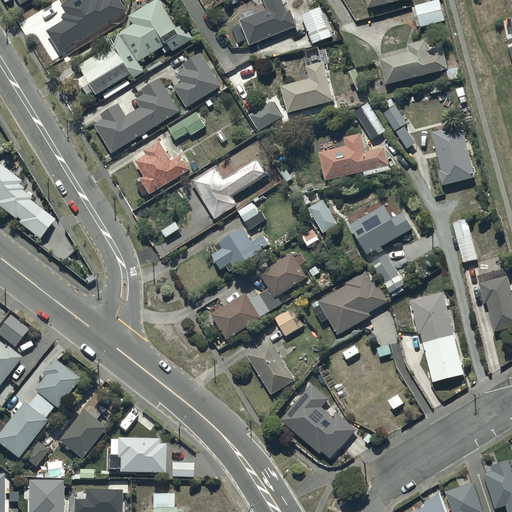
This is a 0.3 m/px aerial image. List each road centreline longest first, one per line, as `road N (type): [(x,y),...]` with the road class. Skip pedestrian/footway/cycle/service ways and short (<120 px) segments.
road 1 (residential): [(0,60),(123,266),(122,302),(104,338)]
road 2 (tertiary): [(104,338),(226,439),(268,503)]
road 3 (residential): [(511,403),(405,468),(371,511)]
road 4 (tertiary): [(0,257),(104,338)]
